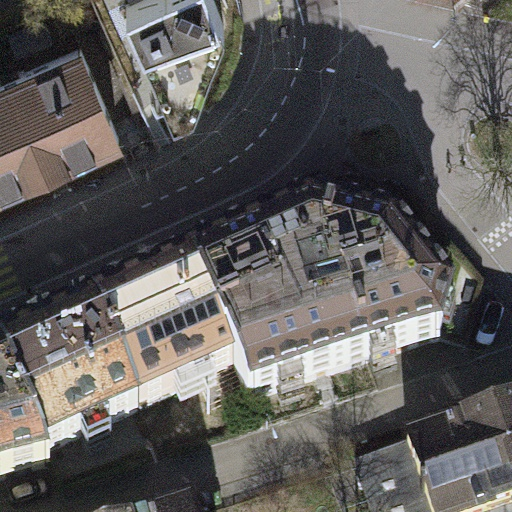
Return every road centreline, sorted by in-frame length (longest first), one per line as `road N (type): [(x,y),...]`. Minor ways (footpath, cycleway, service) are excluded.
road 1 (residential): [(61,511),(511,371)]
road 2 (secondary): [(0,270),(233,163),(273,124),(299,37)]
road 3 (residential): [(440,67),(432,122),(437,150),(511,248)]
road 4 (residential): [(299,37),(440,67)]
